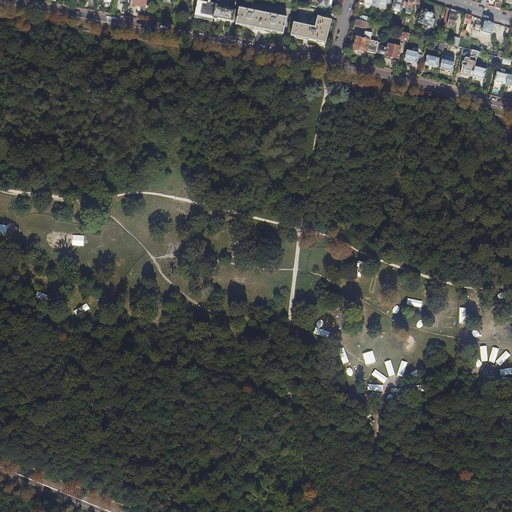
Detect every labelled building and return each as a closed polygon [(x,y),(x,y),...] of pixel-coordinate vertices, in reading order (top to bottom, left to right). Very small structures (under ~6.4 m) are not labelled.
[(278,0),(278,6),(294,10),(295,4),(296,1),(289,0),(278,0)] [(311,0),(310,6),(322,9),(323,7),(327,8),(329,0),(311,0)] [(402,11),(406,12),(408,2),(401,0),(394,0),(393,7),(392,10),(402,13),(402,11)] [(406,12),(411,14),(414,0),(408,0),(408,2),(406,12)] [(216,5),(198,1),(197,6),(195,16),(201,17),(202,15),(210,17),(209,19),(213,20),(214,18),(216,5)] [(233,22),(236,10),(228,9),(229,6),(223,5),(223,8),(217,6),(216,5),(214,18),(233,22)] [(287,18),(240,8),(236,24),(270,31),(284,34),(287,18)] [(444,23),(448,25),(452,9),(448,8),(444,23)] [(430,11),(423,9),(421,15),(418,22),(433,27),(435,20),(433,19),(435,13),(430,11)] [(448,25),(454,27),(457,16),(456,16),(457,11),(452,9),(448,25)] [(332,20),(318,16),(315,27),(294,23),(291,36),(326,43),(332,20)] [(371,40),(374,25),(368,23),(359,20),(357,20),(355,25),(356,26),(359,27),(360,26),(366,28),(364,38),(357,37),(354,49),(376,53),(380,53),(381,46),(382,43),(378,42),(379,42),(371,40)] [(495,23),(485,20),(483,27),(478,25),(476,29),(482,31),(486,33),(487,34),(489,35),(491,34),(495,23)] [(399,39),(408,41),(409,34),(401,31),(398,31),(397,34),(400,35),(399,39)] [(381,46),(380,53),(387,55),(386,56),(399,58),(401,47),(389,44),(389,45),(387,44),(386,47),(381,46)] [(421,63),(423,55),(419,54),(419,53),(406,50),(403,59),(417,63),(417,62),(421,63)] [(475,66),(479,52),(471,50),(469,56),(472,56),(471,59),(466,58),(465,58),(460,73),(473,77),(475,66)] [(495,56),(488,54),(486,62),(493,64),(493,63),(495,56)] [(425,65),(439,68),(441,58),(427,55),(425,65)] [(498,62),(510,66),(511,61),(504,58),(498,57),(495,56),(493,63),(498,64),(498,62)] [(441,58),(439,68),(452,71),(455,62),(441,58)] [(487,69),(475,66),(473,77),(472,79),(483,82),(487,69)] [(494,81),(506,84),(508,74),(505,74),(506,70),(500,69),(499,72),(496,71),(494,81)] [(0,232),(15,232),(15,223),(0,223),(0,232)] [(22,280),(32,291),(37,286),(27,275),(22,280)] [(394,300),(391,315),(396,316),(400,302),(394,300)] [(446,315),(452,316),(455,301),(449,300),(446,315)] [(326,333),(331,329),(319,318),(315,323),(326,333)] [(330,324),(334,328),(338,323),(335,319),(330,324)] [(478,347),(481,362),(487,361),(485,346),(478,347)] [(492,346),(488,361),(494,363),(498,348),(492,346)] [(505,352),(494,363),(499,368),(509,357),(505,352)] [(384,362),(389,377),(395,375),(390,361),(384,362)] [(400,361),(396,375),(402,377),(406,362),(400,361)] [(511,367),(499,370),(500,376),(511,373),(511,367)]
